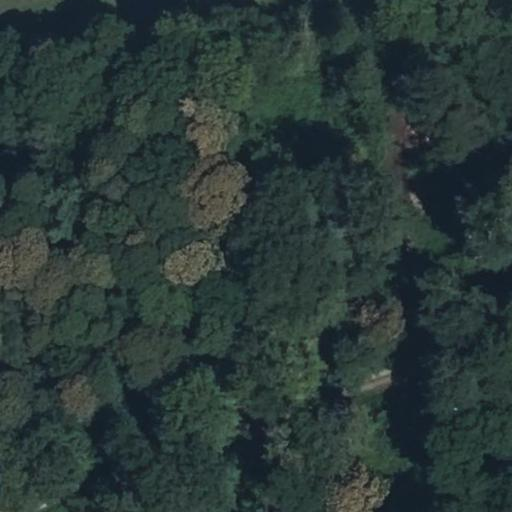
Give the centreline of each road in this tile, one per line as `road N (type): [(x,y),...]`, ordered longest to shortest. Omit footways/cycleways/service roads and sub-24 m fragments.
road 1 (track): [(511,320),(18,511)]
road 2 (track): [(0,108),(511,27)]
road 3 (track): [(373,49),(440,344),(438,459),(459,511)]
